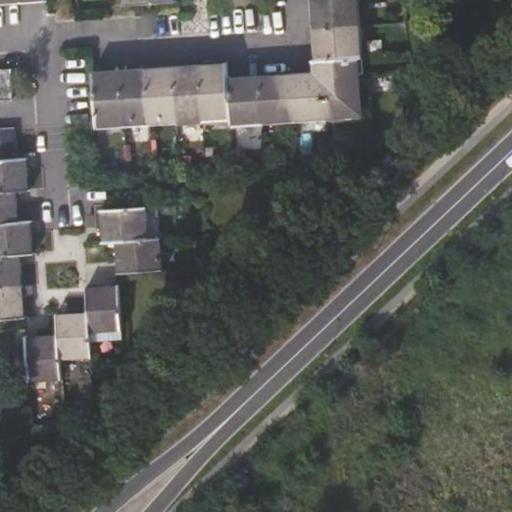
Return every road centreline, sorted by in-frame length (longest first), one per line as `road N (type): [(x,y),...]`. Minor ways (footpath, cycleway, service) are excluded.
road 1 (secondary): [(242,405),(511,152)]
road 2 (secondary): [(242,405),(104,511)]
road 3 (secondary): [(152,511),(242,405)]
